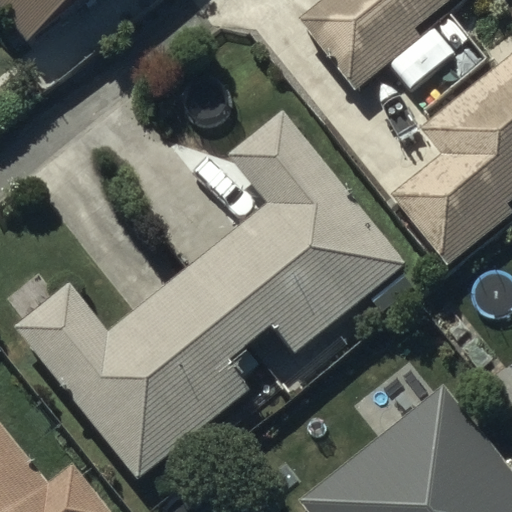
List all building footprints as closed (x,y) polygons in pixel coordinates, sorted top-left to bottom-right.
[(0,0),(0,11),(29,47),(88,0),(0,0)] [(331,0),(299,25),(355,96),(423,43),(416,34),(459,0),(331,0)] [(511,63),(422,138),(442,161),(392,202),(449,273),(511,222),(511,216),(509,212),(511,209),(511,63)] [(229,161),(270,210),(109,337),(69,289),(16,333),(140,488),(251,395),(231,370),(273,336),(296,361),(407,271),(283,117),(229,161)] [(511,511),(511,477),(446,393),(443,395),(301,507),(304,511),(511,511)] [(0,511),(107,511),(75,470),(50,489),(0,426),(0,511)]
